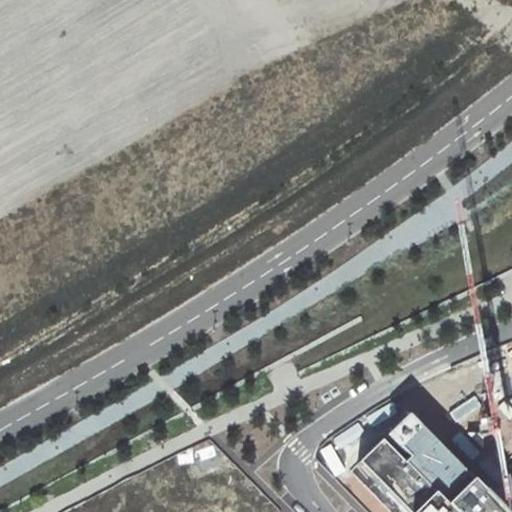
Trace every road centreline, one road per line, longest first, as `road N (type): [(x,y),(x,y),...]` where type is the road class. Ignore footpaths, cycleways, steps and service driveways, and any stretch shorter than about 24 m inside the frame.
road 1 (unclassified): [(0,429),(314,241),(511,95)]
road 2 (residential): [(511,337),(328,422),(301,451),(303,487),(327,511)]
